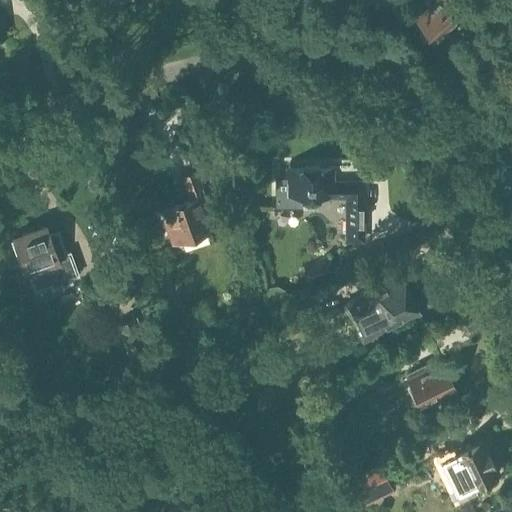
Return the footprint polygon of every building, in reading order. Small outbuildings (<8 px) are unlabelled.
[(435,40),(469,9),(460,0),(440,0),(418,21),(435,40)] [(499,122),(511,146),(511,119),(510,116),(499,122)] [(317,207),(318,196),(330,196),(330,168),(341,169),(341,167),(290,166),(290,177),(277,177),(276,206),(317,207)] [(172,242),(210,229),(204,212),(208,211),(203,197),(206,196),(197,173),(183,177),(191,201),(164,210),(168,223),(166,224),(172,242)] [(348,183),(348,196),(347,229),(347,240),(349,240),(363,241),(364,184),(348,183)] [(254,226),(264,225),(263,212),(253,213),(254,226)] [(52,246),(45,227),(11,239),(23,272),(46,263),(54,286),(68,281),(55,245),(52,246)] [(328,256),(304,267),(311,284),(336,273),(328,256)] [(408,320),(418,315),(417,312),(418,312),(402,279),(347,306),(363,339),(406,317),(408,320)] [(298,320),(313,313),(305,297),(290,304),(298,320)] [(231,331),(261,316),(255,304),(225,319),(231,331)] [(148,347),(137,316),(118,322),(129,353),(148,347)] [(434,369),(431,363),(408,375),(423,405),(456,389),(453,383),(454,378),(451,372),(447,370),(444,364),(434,369)] [(352,395),(383,380),(376,366),(345,381),(352,395)] [(457,494),(461,492),(482,482),(483,484),(488,482),(487,480),(499,474),(482,441),(470,447),(469,444),(464,447),(465,449),(440,461),(457,494)] [(366,504),(394,490),(379,460),(351,474),(366,504)] [(338,497),(342,504),(355,496),(351,490),(338,497)]
